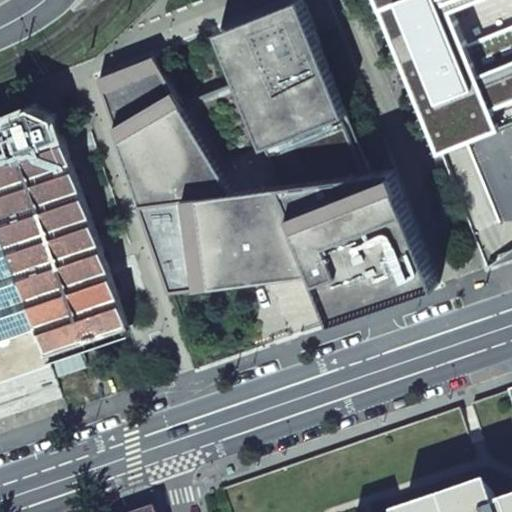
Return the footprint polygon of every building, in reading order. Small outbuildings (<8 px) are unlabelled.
[(157,59),(103,79),(175,289),(319,268),(337,319),(439,280),(398,172),(373,177),(304,0),(296,0),(225,27),(243,80),(186,103),(157,59)] [(511,0),(381,0),(441,152),(496,130),(511,123),(511,0)] [(35,103),(0,117),(0,338),(29,328),(39,355),(130,324),(60,123),(56,113),(35,103)] [(461,409),(224,490),(231,511),(427,511),(511,483),(511,397),(510,392),(472,405),(482,434),(470,438),(461,409)] [(511,511),(509,511),(500,511),(495,493),(436,511),(511,511)]
